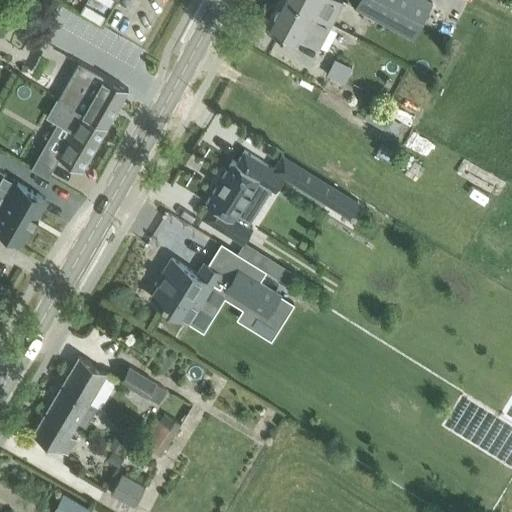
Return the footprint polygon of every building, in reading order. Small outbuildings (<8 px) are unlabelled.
[(331,22),(288,0),(279,0),(266,25),(296,42),(299,37),(318,47),(331,22)] [(288,0),(331,22),(342,0),(288,0)] [(358,0),(355,7),(412,38),(431,2),(427,0),(358,0)] [(323,75),(341,82),(348,65),(330,57),(323,75)] [(63,101),(62,101),(107,126),(128,89),(104,75),(79,61),(58,98),(63,101)] [(107,126),(62,101),(52,118),(70,129),(63,140),(56,153),(83,169),(107,126)] [(365,117),(394,135),(401,123),(372,105),(365,117)] [(231,132),(235,122),(209,112),(205,123),(231,132)] [(210,205),(202,217),(243,242),(253,227),(247,224),(235,216),(258,179),(270,186),(276,190),(284,176),(349,216),(358,201),(282,154),(273,168),(244,150),(237,162),(232,159),(231,160),(232,160),(207,201),(206,201),(206,202),(210,205)] [(0,185),(11,192),(0,212),(0,230),(21,242),(46,199),(17,182),(17,183),(3,175),(0,180),(0,185)] [(264,254),(258,265),(288,284),(295,273),(264,254)] [(216,286),(223,274),(205,263),(198,274),(172,257),(163,271),(167,273),(151,297),(188,320),(210,283),(216,286)] [(224,289),(268,316),(282,292),(239,266),(224,289)] [(89,402),(106,371),(79,355),(45,412),(73,429),(77,421),(86,426),(97,407),(89,402)] [(121,380),(149,396),(157,381),(130,365),(121,380)] [(73,429),(45,412),(33,433),(60,449),(61,449),(68,453),(76,438),(69,434),(73,429)] [(143,443),(161,455),(177,433),(176,432),(182,424),(166,413),(160,421),(159,420),(143,443)] [(117,435),(110,446),(123,454),(129,443),(117,435)] [(111,493),(134,506),(145,486),(122,473),(111,493)] [(52,511),(90,511),(92,509),(64,492),(52,511)]
